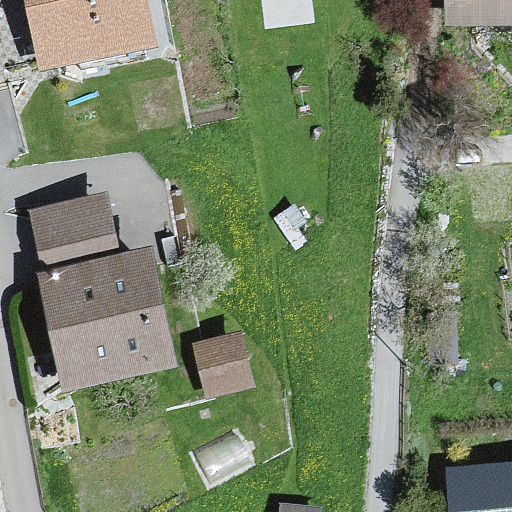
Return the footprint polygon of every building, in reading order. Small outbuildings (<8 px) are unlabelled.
[(175,0),(38,0),(57,92),(189,67),(175,0)] [(511,0),(460,0),(461,34),(511,33),(511,0)] [(41,226),(79,411),(200,386),(175,262),(141,269),(128,208),(41,226)] [(210,362),(219,416),(267,408),(258,354),(210,362)] [(511,511),(511,478),(453,483),(455,511),(511,511)]
